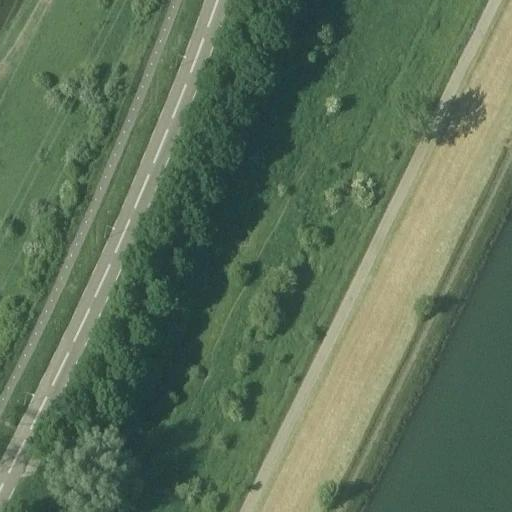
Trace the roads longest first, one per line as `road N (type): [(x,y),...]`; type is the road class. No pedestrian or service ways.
road 1 (unclassified): [(243,511),(492,0)]
road 2 (tertiary): [(0,498),(124,249),(221,0)]
